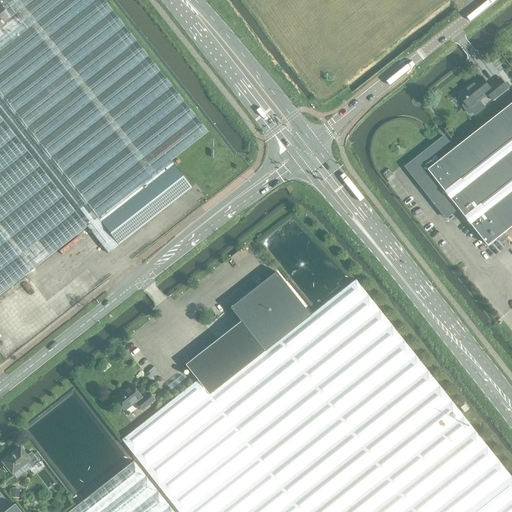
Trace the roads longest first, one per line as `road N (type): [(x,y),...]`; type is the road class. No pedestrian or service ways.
road 1 (secondary): [(0,387),(261,180)]
road 2 (tertiary): [(309,144),(487,0)]
road 3 (primary): [(309,144),(207,15),(185,4)]
road 4 (primary): [(185,4),(289,149)]
road 5 (primary): [(466,353),(365,230)]
